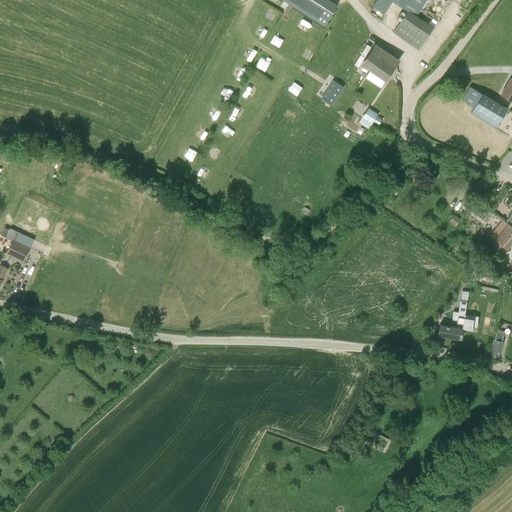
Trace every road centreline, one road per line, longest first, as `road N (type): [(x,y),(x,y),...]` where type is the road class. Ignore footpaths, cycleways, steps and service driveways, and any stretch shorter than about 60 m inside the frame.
road 1 (unclassified): [(0,304),(146,335),(437,354),(511,374)]
road 2 (track): [(0,126),(165,177),(250,234),(294,246),(325,234),(408,131)]
road 3 (unclassified): [(511,180),(416,141),(406,126),(410,103),(495,0)]
road 4 (unknown): [(429,82),(331,0)]
road 5 (track): [(418,511),(511,431)]
